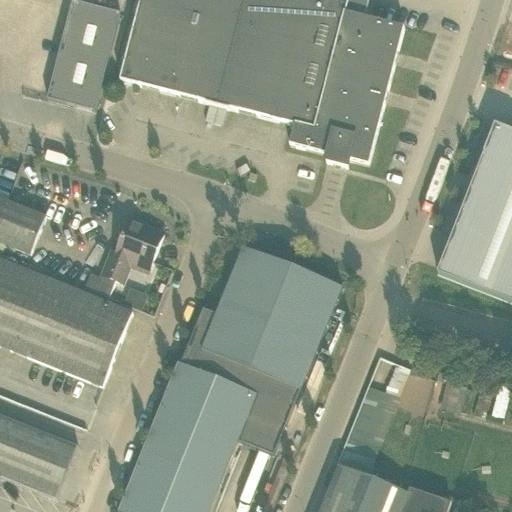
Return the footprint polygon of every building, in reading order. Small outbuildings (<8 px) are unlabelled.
[(370,168),(405,31),(347,16),(350,0),(142,0),(121,84),(207,106),(230,112),(295,128),(290,148),(329,158),(328,164),(327,164),(327,165),(349,171),(349,169),(348,169),(350,163),(370,168)] [(49,102),(68,107),(96,114),(121,16),(73,4),(48,102),(49,102)] [(511,134),(496,128),(438,277),(511,305),(511,134)] [(0,245),(31,258),(47,220),(0,201),(0,245)] [(114,254),(102,280),(104,281),(98,295),(109,300),(116,283),(123,286),(132,264),(151,272),(165,236),(131,223),(117,255),(114,254)] [(209,511),(237,443),(275,458),(300,393),(302,394),(343,291),(244,251),(218,317),(204,312),(182,367),(180,366),(121,511),(209,511)] [(0,349),(104,390),(133,315),(0,263),(0,349)] [(130,290),(125,307),(143,312),(148,295),(130,290)] [(383,360),(365,405),(392,416),(410,371),(383,360)] [(449,380),(441,411),(454,415),(453,417),(460,418),(461,415),(468,416),(474,393),(466,391),(468,385),(449,380)] [(0,417),(0,478),(1,479),(57,502),(78,449),(0,417)] [(449,511),(452,505),(399,488),(394,500),(338,478),(324,511),(449,511)]
